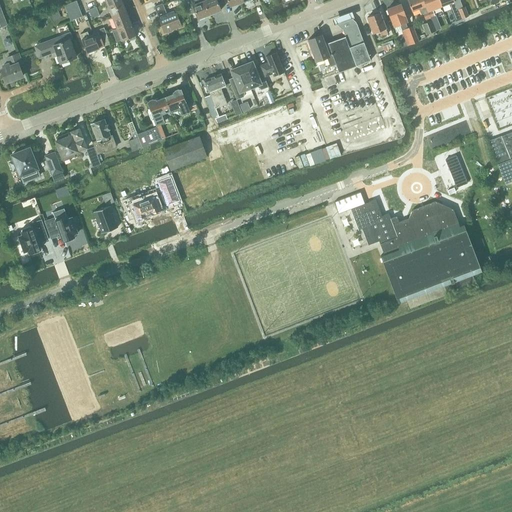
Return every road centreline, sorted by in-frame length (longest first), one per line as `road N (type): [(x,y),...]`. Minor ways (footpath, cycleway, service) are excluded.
road 1 (residential): [(511,76),(421,110),(417,156),(0,311)]
road 2 (tertiary): [(9,133),(165,69)]
road 3 (tertiary): [(165,69),(314,11)]
